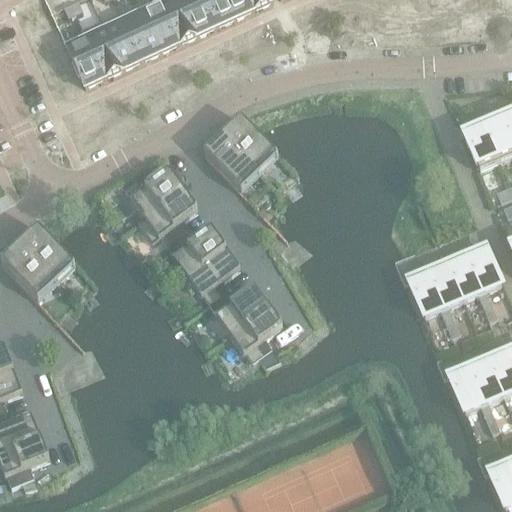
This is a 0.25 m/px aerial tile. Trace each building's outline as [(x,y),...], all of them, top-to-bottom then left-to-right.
[(178,0),(171,0),(159,6),(179,49),(197,41),(178,0)] [(178,0),(197,41),(216,32),(201,0),(178,0)] [(224,0),(201,0),(216,32),(235,24),(224,0)] [(224,0),(235,24),(254,15),(246,0),(224,0)] [(269,0),(246,0),(254,15),(272,7),(269,0)] [(78,6),(71,10),(76,21),(83,17),(78,6)] [(139,10),(138,10),(160,58),(179,49),(159,6),(141,14),(139,10)] [(71,10),(63,13),(68,24),(76,21),(71,10)] [(138,10),(119,19),(141,67),(160,58),(138,10)] [(119,19),(101,27),(122,75),(141,67),(119,19)] [(101,27),(82,36),(84,40),(104,84),(122,75),(101,27)] [(84,40),(65,49),(73,67),(78,79),(79,79),(85,92),(104,84),(84,40)] [(511,119),(500,125),(511,152),(511,119)] [(274,158),(255,139),(242,125),(224,142),(256,176),(274,158)] [(511,162),(511,152),(500,125),(482,132),(498,168),(511,162)] [(498,168),(482,132),(464,140),(478,173),(479,173),(480,176),(498,168)] [(256,176),(224,142),(205,160),(218,173),(237,193),(256,176)] [(138,230),(183,197),(169,177),(152,190),(144,180),(124,195),(132,205),(130,206),(144,224),(138,229),(138,230)] [(511,203),(511,202),(508,193),(496,197),(501,208),(511,203)] [(180,229),(197,216),(183,197),(138,230),(152,249),(160,244),(167,253),(187,239),(180,229)] [(511,222),(511,209),(503,214),(508,224),(511,222)] [(71,267),(52,248),(39,234),(21,251),(52,285),(71,267)] [(187,284),(226,255),(212,235),(194,248),(187,239),(167,253),(174,263),(173,264),(187,284)] [(52,285),(21,251),(2,268),(34,302),(52,285)] [(501,291),(485,252),(482,253),(473,256),(474,259),(468,262),(467,260),(465,260),(482,299),(486,297),(501,291)] [(222,287),(240,274),(226,255),(187,284),(201,303),(203,302),(210,312),(230,298),(222,287)] [(482,299),(465,260),(463,261),(455,264),(456,267),(449,270),(448,268),(447,268),(463,307),(478,301),(484,314),(492,311),(486,297),(482,299)] [(463,307),(447,268),(444,269),(436,272),(437,275),(430,278),(429,275),(428,276),(444,315),(448,313),(463,307)] [(444,315),(428,276),(425,277),(417,280),(418,283),(410,286),(411,288),(410,288),(425,323),(440,316),(446,330),(454,327),(448,313),(444,315)] [(230,342),(269,314),(254,294),(237,306),(230,298),(210,312),(217,321),(209,327),(224,347),(230,342)] [(497,325),(492,311),(484,314),(489,328),(497,325)] [(282,332),(269,314),(230,342),(244,361),(245,360),(253,370),(260,365),(267,375),(281,367),(265,345),(282,332)] [(460,340),(454,327),(446,330),(452,344),(460,340)] [(0,380),(13,375),(4,354),(0,355),(0,380)] [(511,370),(506,356),(503,357),(495,360),(496,363),(489,366),(488,363),(487,364),(503,403),(511,399),(511,370)] [(503,403),(487,364),(484,365),(476,368),(477,371),(470,374),(469,371),(468,372),(484,411),(488,409),(503,403)] [(484,411),(468,372),(466,373),(465,372),(457,376),(458,379),(450,382),(451,384),(450,384),(465,419),(481,412),(487,426),(494,423),(488,409),(484,411)] [(2,407),(22,398),(13,375),(0,380),(0,419),(6,417),(2,407)] [(0,460),(41,444),(31,420),(11,429),(6,417),(0,419),(0,460)] [(500,436),(494,423),(487,426),(492,439),(500,436)] [(29,473),(50,465),(41,444),(0,460),(0,470),(5,483),(7,482),(12,494),(22,490),(33,485),(34,485),(29,473)] [(511,476),(508,468),(506,469),(506,468),(498,472),(499,474),(491,478),(491,479),(491,480),(504,511),(509,511),(511,511),(511,476)] [(37,494),(35,489),(33,485),(22,490),(25,497),(37,494)]
